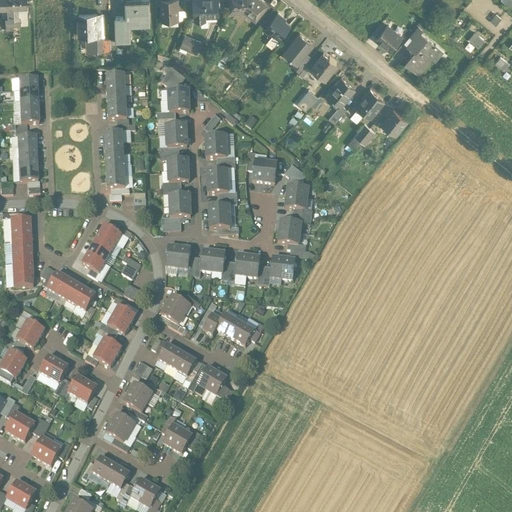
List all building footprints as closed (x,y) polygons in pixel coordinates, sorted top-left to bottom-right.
[(11,0),(0,0),(0,8),(6,8),(12,8),(11,0)] [(25,0),(11,0),(12,8),(17,8),(25,7),(26,7),(25,0)] [(176,0),(171,0),(161,0),(162,22),(177,21),(177,12),(177,0),(176,0)] [(191,0),(184,0),(186,17),(192,17),(191,0)] [(217,0),(193,0),(194,17),(195,17),(204,17),(218,16),(217,0)] [(261,0),(228,0),(230,10),(244,10),(255,19),(266,4),(261,0)] [(149,2),(125,3),(126,17),(115,18),(116,41),(130,41),(130,26),(150,25),(149,2)] [(17,8),(17,18),(19,18),(25,17),(25,7),(17,8)] [(96,15),(78,16),(80,36),(86,36),(97,36),(96,16),(96,15)] [(97,36),(86,36),(87,51),(103,50),(103,44),(102,16),(96,16),(97,36)] [(290,27),(276,16),(266,29),(280,40),(290,27)] [(494,16),(490,22),(495,26),(500,20),(494,16)] [(7,18),(4,18),(5,27),(13,27),(12,18),(7,18)] [(387,27),(376,40),(390,51),(401,38),(387,27)] [(417,27),(410,37),(414,40),(420,34),(422,31),(417,27)] [(477,49),(484,41),(474,33),(468,41),(477,49)] [(420,34),(414,40),(408,48),(411,50),(411,51),(410,51),(411,55),(412,55),(405,64),(418,74),(430,58),(435,62),(443,52),(436,47),(437,47),(435,45),(435,46),(420,34)] [(312,45),(299,35),(284,53),(290,58),(291,59),(296,63),(297,63),(304,54),(312,45)] [(200,43),(184,37),(180,47),(196,54),(200,43)] [(329,58),(325,55),(325,54),(323,53),(311,69),(325,80),(337,64),(329,58)] [(310,59),(304,54),(297,63),(296,63),(293,68),(299,73),(310,59)] [(499,57),(493,64),(503,72),(508,65),(499,57)] [(168,92),(179,91),(186,82),(172,71),(161,84),(168,92)] [(125,76),(106,77),(107,89),(125,88),(125,76)] [(341,79),(325,98),(331,102),(334,105),(333,106),(337,109),(340,106),(341,107),(341,106),(355,90),(341,79)] [(36,81),(18,81),(19,93),(37,92),(36,81)] [(125,88),(107,89),(107,100),(126,99),(125,88)] [(179,91),(168,92),(169,103),(189,102),(188,91),(179,91)] [(370,91),(357,106),(359,107),(356,111),(363,117),(366,113),(371,117),(384,102),(370,91)] [(37,92),(19,93),(19,104),(38,103),(37,92)] [(305,103),(310,107),(319,97),(314,93),(305,103)] [(319,97),(310,107),(316,111),(324,102),(319,97)] [(126,99),(107,100),(108,111),(126,110),(126,99)] [(189,102),(169,103),(169,115),(175,115),(189,114),(189,102)] [(38,103),(19,104),(20,115),(38,114),(38,103)] [(337,109),(329,119),(335,124),(346,110),(341,106),(341,107),(340,106),(337,109)] [(126,110),(108,111),(109,122),(117,122),(127,121),(126,110)] [(393,110),(381,125),(388,131),(390,129),(397,134),(407,121),(393,110)] [(38,114),(20,115),(20,127),(27,126),(39,126),(38,114)] [(238,124),(229,116),(225,121),(234,128),(238,124)] [(220,122),(215,117),(204,130),(210,134),(220,122)] [(364,125),(354,138),(360,142),(370,129),(364,125)] [(176,127),(166,127),(166,139),(187,138),(186,126),(176,127)] [(370,129),(360,142),(367,147),(377,135),(370,129)] [(117,134),(104,135),(105,146),(123,145),(123,134),(117,134)] [(226,137),(206,138),(206,150),(226,149),(226,137)] [(27,138),(17,139),(17,150),(36,149),(35,138),(27,138)] [(187,138),(166,139),(167,150),(177,150),(187,149),(187,138)] [(123,145),(105,146),(105,157),(124,156),(123,145)] [(36,149),(17,150),(18,161),(36,160),(36,149)] [(226,149),(206,150),(207,161),(217,160),(227,160),(226,149)] [(255,155),(250,154),(247,172),(253,173),(255,163),(255,155)] [(124,156),(105,157),(106,168),(124,167),(124,156)] [(36,160),(18,161),(18,172),(37,172),(36,160)] [(178,162),(168,162),(168,174),(188,173),(188,161),(178,162)] [(266,164),(255,163),(253,173),(252,183),(264,184),(266,164)] [(277,166),(266,164),(264,184),(275,186),(277,166)] [(124,167),(106,168),(106,179),(125,178),(124,167)] [(292,168),(285,177),(289,181),(290,179),(304,181),(306,179),(292,168)] [(37,172),(18,172),(19,184),(28,184),(37,183),(37,172)] [(217,172),(207,173),(208,185),(228,183),(227,172),(217,172)] [(188,173),(168,174),(169,185),(181,184),(189,184),(188,173)] [(125,178),(106,179),(107,191),(111,191),(125,190),(125,178)] [(228,183),(208,185),(208,196),(218,195),(228,195),(228,183)] [(308,190),(288,187),(287,199),(307,201),(308,190)] [(181,196),(169,197),(170,209),(190,208),(189,196),(181,196)] [(307,201),(287,199),(286,210),(294,211),(306,212),(307,201)] [(219,207),(209,208),(210,219),(230,218),(229,207),(219,207)] [(190,208),(170,209),(170,220),(171,220),(181,220),(191,219),(190,208)] [(306,212),(294,211),(293,217),(311,219),(312,213),(306,212)] [(311,219),(293,217),(292,223),(301,224),(311,226),(311,219)] [(230,218),(210,219),(210,231),(220,230),(230,230),(230,218)] [(20,221),(10,221),(10,233),(30,232),(30,220),(20,221)] [(292,223),(281,222),(280,233),(300,235),(301,224),(292,223)] [(113,231),(104,226),(99,236),(116,246),(122,236),(113,231)] [(126,232),(116,226),(113,231),(122,236),(123,237),(126,232)] [(181,226),(163,226),(163,234),(181,233),(181,226)] [(30,232),(10,233),(11,244),(31,243),(30,232)] [(132,235),(126,232),(123,237),(129,240),(132,235)] [(300,235),(280,233),(278,244),(288,246),(298,247),(300,235)] [(116,246),(99,236),(93,246),(110,256),(116,246)] [(31,243),(11,244),(12,255),(32,254),(31,243)] [(110,256),(93,246),(87,255),(105,265),(110,256)] [(298,247),(288,246),(287,251),(291,252),(303,254),(305,254),(305,248),(298,247)] [(179,249),(168,248),(166,268),(177,269),(179,249)] [(191,251),(179,249),(177,269),(188,271),(190,259),(191,251)] [(214,254),(203,252),(202,261),(200,272),(201,272),(212,274),(214,254)] [(32,254),(12,255),(12,266),(32,265),(32,254)] [(226,255),(214,254),(212,274),(223,275),(225,263),(226,255)] [(105,265),(87,255),(82,265),(90,270),(99,275),(105,265)] [(141,267),(125,257),(122,263),(127,266),(138,272),(141,267)] [(249,258),(237,257),(236,265),(235,276),(235,277),(246,278),(249,258)] [(260,259),(249,258),(246,278),(258,279),(259,268),(260,259)] [(196,260),(190,259),(188,271),(187,277),(194,278),(196,260)] [(284,261),(272,259),(271,269),(270,279),(281,281),(284,261)] [(202,261),(196,260),(194,278),(200,279),(201,272),(200,272),(202,261)] [(295,262),(284,261),(281,281),(293,282),(295,262)] [(231,264),(225,263),(223,275),(222,281),(228,282),(231,264)] [(236,265),(231,264),(228,282),(235,283),(235,277),(235,276),(236,265)] [(32,265),(12,266),(13,277),(33,276),(32,265)] [(138,272),(127,266),(121,275),(132,281),(138,272)] [(52,270),(47,268),(41,278),(46,281),(52,270)] [(265,268),(259,268),(258,279),(257,286),(263,286),(265,268)] [(271,269),(265,268),(263,286),(269,287),(270,279),(271,269)] [(46,281),(43,286),(48,289),(57,274),(52,271),(52,270),(46,281)] [(99,275),(90,270),(87,275),(98,282),(101,276),(99,275)] [(48,289),(47,291),(57,297),(67,279),(57,274),(48,289)] [(33,276),(13,277),(13,289),(33,288),(33,276)] [(67,279),(57,297),(66,302),(76,285),(67,279)] [(86,290),(76,285),(66,302),(76,308),(86,290)] [(135,289),(129,286),(123,296),(129,299),(135,289)] [(135,289),(129,299),(134,302),(140,292),(135,289)] [(86,290),(76,308),(86,314),(90,307),(96,296),(86,290)] [(198,305),(183,296),(180,301),(190,307),(195,310),(198,305)] [(180,301),(173,297),(167,307),(184,317),(190,307),(180,301)] [(127,305),(116,299),(113,304),(119,307),(124,310),(127,305)] [(212,305),(203,320),(208,323),(212,316),(217,308),(212,305)] [(92,309),(90,307),(86,314),(80,323),(86,326),(95,310),(92,309)] [(124,310),(119,307),(113,317),(130,327),(136,317),(124,310)] [(184,317),(167,307),(161,317),(170,322),(179,327),(184,317)] [(39,322),(24,313),(21,319),(27,323),(28,322),(36,327),(39,322)] [(235,321),(225,315),(222,322),(216,332),(217,332),(226,337),(235,321)] [(222,322),(212,316),(208,323),(203,332),(213,338),(217,332),(216,332),(222,322)] [(130,327),(113,317),(107,327),(118,334),(124,337),(130,327)] [(245,327),(235,321),(226,337),(235,343),(245,327)] [(36,327),(28,322),(27,323),(22,332),(39,342),(45,332),(36,327)] [(179,327),(170,322),(167,327),(183,336),(185,331),(179,327)] [(107,327),(103,325),(100,330),(115,339),(118,334),(107,327)] [(255,333),(250,341),(255,344),(264,329),(259,326),(255,333)] [(255,333),(245,327),(235,343),(245,348),(250,341),(255,333)] [(115,339),(100,330),(97,335),(104,340),(112,344),(115,339)] [(39,342),(22,332),(16,342),(34,352),(39,342)] [(112,344),(104,340),(99,350),(116,360),(122,350),(112,344)] [(162,343),(157,340),(151,350),(156,353),(162,343)] [(167,346),(162,343),(156,353),(161,356),(167,346)] [(177,352),(167,346),(161,356),(158,362),(168,368),(177,352)] [(116,360),(99,350),(93,359),(98,362),(110,369),(116,360)] [(187,357),(177,352),(168,368),(177,373),(187,357)] [(27,363),(10,353),(4,362),(22,372),(27,363)] [(93,359),(88,356),(85,362),(95,368),(98,362),(93,359)] [(59,363),(49,357),(39,374),(39,375),(49,381),(59,363)] [(197,363),(187,357),(177,373),(187,379),(192,372),(197,363)] [(22,372),(4,362),(0,370),(0,373),(14,381),(16,382),(22,372)] [(69,369),(59,363),(49,381),(59,386),(63,380),(69,369)] [(141,364),(135,374),(141,378),(142,378),(148,368),(141,364)] [(153,371),(148,368),(142,378),(147,381),(153,371)] [(217,375),(207,369),(202,378),(197,386),(197,387),(207,392),(217,375)] [(197,375),(192,372),(187,379),(186,382),(191,385),(197,375)] [(14,381),(0,373),(0,380),(11,387),(14,381)] [(199,377),(197,375),(191,385),(188,390),(193,393),(197,387),(197,386),(202,378),(199,377)] [(217,375),(207,392),(217,398),(223,388),(227,381),(217,375)] [(31,378),(22,393),(27,396),(36,381),(31,378)] [(73,386),(68,395),(78,401),(88,383),(78,378),(73,386)] [(59,386),(54,395),(59,398),(68,383),(63,380),(59,386)] [(70,384),(68,383),(59,398),(64,401),(68,395),(73,386),(70,384)] [(88,383),(78,401),(88,407),(93,398),(98,389),(88,383)] [(145,390),(135,385),(129,395),(147,405),(152,395),(145,390)] [(161,393),(148,385),(145,390),(152,395),(158,398),(161,393)] [(223,388),(217,398),(213,405),(218,408),(228,391),(223,388)] [(147,405),(129,395),(124,405),(132,409),(141,415),(147,405)] [(88,407),(87,408),(92,411),(98,401),(93,398),(88,407)] [(0,414),(0,415),(6,419),(14,405),(15,404),(9,400),(6,404),(0,414)] [(20,409),(14,405),(6,419),(11,422),(15,415),(16,416),(20,409)] [(141,415),(132,409),(129,415),(131,416),(141,422),(144,424),(147,418),(141,415)] [(11,422),(5,433),(15,439),(25,421),(16,416),(15,415),(11,422)] [(128,421),(118,415),(112,425),(129,435),(135,425),(128,421)] [(141,422),(131,416),(128,421),(135,425),(138,427),(141,422)] [(171,419),(162,434),(167,438),(173,427),(176,422),(171,419)] [(39,420),(35,427),(31,434),(36,437),(44,423),(39,420)] [(25,421),(15,439),(25,444),(31,434),(35,427),(25,421)] [(50,427),(44,423),(36,437),(41,440),(42,440),(50,427)] [(129,435),(112,425),(106,435),(115,440),(123,445),(129,435)] [(167,438),(163,445),(172,450),(183,433),(173,427),(167,438)] [(183,433),(172,450),(182,456),(186,449),(192,439),(183,433)] [(192,439),(186,449),(192,452),(201,437),(196,434),(192,439)] [(41,440),(32,457),(42,463),(52,446),(42,440),(41,440)] [(123,445),(115,440),(112,445),(127,454),(130,449),(123,445)] [(71,448),(65,444),(61,451),(62,451),(58,458),(63,461),(71,448)] [(61,451),(52,446),(42,463),(51,469),(58,458),(62,451),(61,451)] [(111,464),(101,459),(96,467),(92,475),(101,480),(111,464)] [(91,464),(82,480),(87,483),(92,475),(96,467),(91,464)] [(111,464),(101,480),(111,486),(120,470),(111,464)] [(120,470),(111,486),(121,492),(125,484),(130,476),(120,470)] [(151,487),(141,482),(135,491),(131,499),(140,505),(141,505),(151,487)] [(8,498),(6,500),(7,501),(16,506),(26,489),(17,483),(8,498)] [(121,492),(116,500),(121,503),(130,488),(130,487),(125,484),(121,492)] [(161,493),(151,487),(141,505),(150,510),(150,511),(155,502),(161,493)] [(130,488),(121,503),(127,506),(131,499),(135,491),(130,488)] [(36,495),(26,489),(16,506),(26,511),(30,505),(36,495)] [(92,497),(82,491),(79,496),(87,501),(89,502),(92,497)] [(84,506),(75,501),(69,511),(71,511),(91,511),(93,511),(84,506)] [(89,502),(87,501),(84,506),(93,511),(94,511),(100,511),(102,510),(89,502)] [(155,502),(150,511),(150,510),(148,511),(156,511),(161,505),(155,502)]
